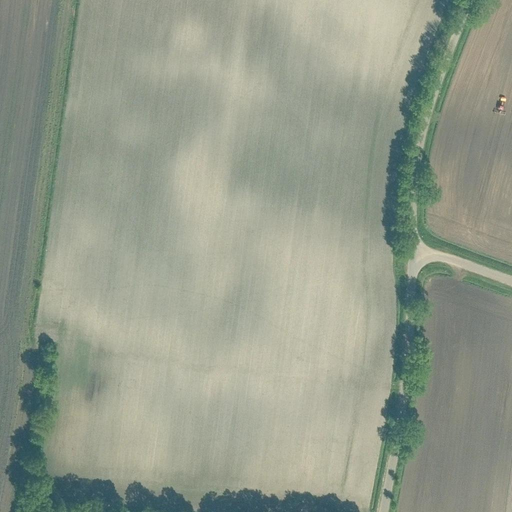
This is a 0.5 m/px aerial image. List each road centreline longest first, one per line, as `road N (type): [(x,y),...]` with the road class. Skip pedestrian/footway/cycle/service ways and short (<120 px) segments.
road 1 (unclassified): [(411,253),(417,151),(469,0)]
road 2 (unclassified): [(382,511),(403,394),(411,253)]
